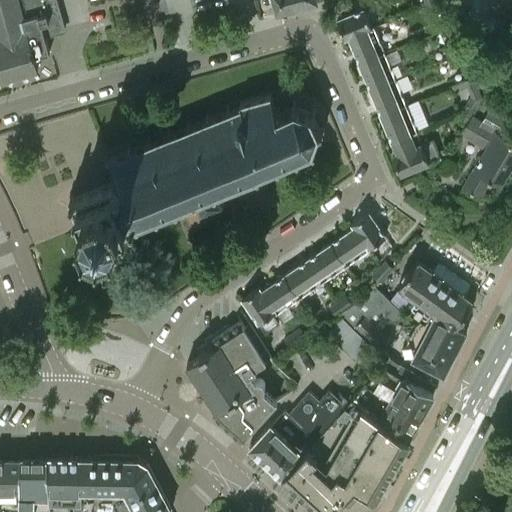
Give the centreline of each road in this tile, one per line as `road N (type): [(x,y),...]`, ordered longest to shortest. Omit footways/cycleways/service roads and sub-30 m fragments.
road 1 (residential): [(0,116),(307,30),(319,44),(370,178),(192,307),(132,405)]
road 2 (secondary): [(511,330),(412,511)]
road 3 (secondary): [(443,511),(511,374)]
road 4 (residential): [(49,390),(51,370),(0,250)]
